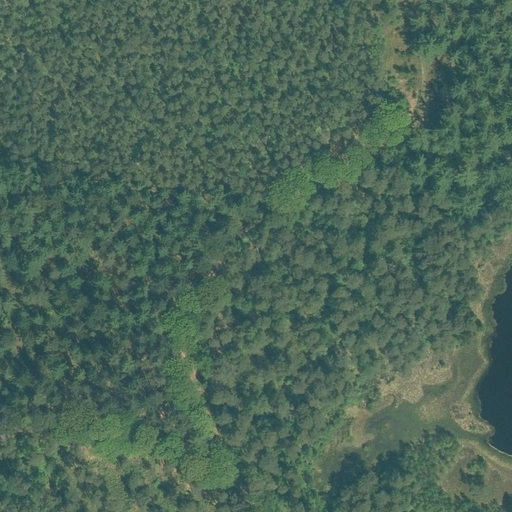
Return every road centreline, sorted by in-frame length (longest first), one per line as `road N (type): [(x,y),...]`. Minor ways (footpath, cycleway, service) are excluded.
road 1 (track): [(234,475),(200,396),(192,320),(223,256),(246,232),(362,162),(416,115),(421,65),(404,0)]
road 2 (track): [(277,209),(0,170)]
road 3 (track): [(0,441),(53,425),(115,421),(173,439),(234,475)]
